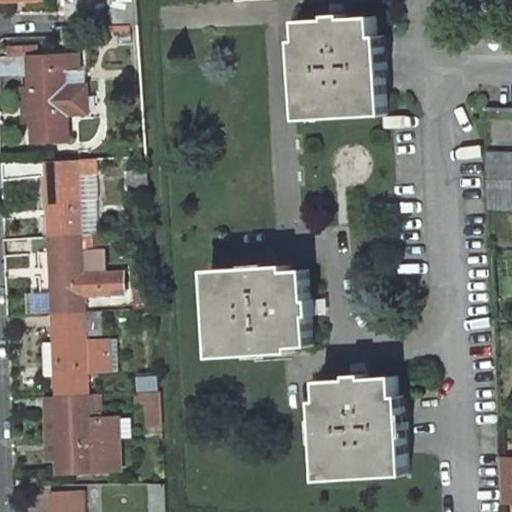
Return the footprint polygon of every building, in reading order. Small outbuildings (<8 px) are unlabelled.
[(108,0),(110,26),(138,25),(136,0),(108,0)] [(386,116),(381,37),(377,38),(376,17),(345,19),(329,20),(299,22),(300,41),(294,42),(299,121),(386,116)] [(25,91),(26,116),(32,116),(33,141),(68,139),(68,113),(89,112),(88,88),(67,89),(67,73),(80,72),(79,56),(38,57),(38,48),(9,48),(9,57),(0,57),(0,75),(31,74),(31,91),(25,91)] [(80,72),(67,73),(67,89),(88,88),(87,72),(80,72)] [(493,212),(511,212),(511,154),(493,154),(493,212)] [(54,179),(56,218),(48,218),(49,238),(84,236),(81,160),(2,164),(3,182),(46,179),(54,179)] [(127,192),(148,190),(147,172),(132,173),(133,181),(127,181),(127,192)] [(46,179),(48,218),(56,218),(54,179),(46,179)] [(57,254),(59,292),(52,292),(53,313),(88,311),(87,296),(126,294),(125,271),(86,273),(84,236),(49,238),(50,255),(57,254)] [(50,255),(52,292),(59,292),(57,254),(50,255)] [(312,314),(311,297),(310,269),(291,271),(291,265),(211,269),(216,355),(296,351),(295,345),(314,345),(312,314)] [(62,344),(63,375),(56,376),(56,380),(57,397),(92,395),(91,373),(112,372),(111,340),(89,341),(88,311),(53,313),(55,345),(62,344)] [(50,345),(51,380),(56,380),(56,376),(63,375),(62,344),(55,345),(50,345)] [(322,478),(409,473),(404,394),(399,394),(398,374),(368,375),(352,376),(322,378),(323,399),(317,399),(322,478)] [(137,404),(148,403),(162,403),(161,392),(137,393),(137,404)] [(124,470),(122,440),(121,418),(93,419),(93,412),(102,412),(101,395),(92,395),(57,397),(58,411),(65,411),(67,439),(59,440),(61,473),(124,470)] [(148,403),(150,426),(163,426),(162,403),(148,403)] [(58,411),(59,440),(67,439),(65,411),(58,411)] [(134,439),(133,418),(121,418),(122,440),(134,439)] [(151,483),(151,511),(168,511),(167,483),(151,483)] [(87,511),(86,491),(50,493),(51,511),(87,511)]
